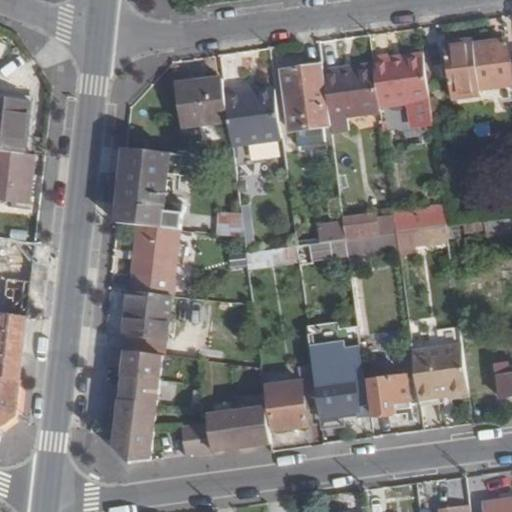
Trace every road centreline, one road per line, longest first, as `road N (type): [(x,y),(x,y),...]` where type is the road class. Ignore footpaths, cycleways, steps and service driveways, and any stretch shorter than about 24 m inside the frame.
road 1 (residential): [(46,497),(88,501),(511,444)]
road 2 (tertiary): [(99,32),(46,497)]
road 3 (residential): [(456,0),(172,38),(99,32)]
